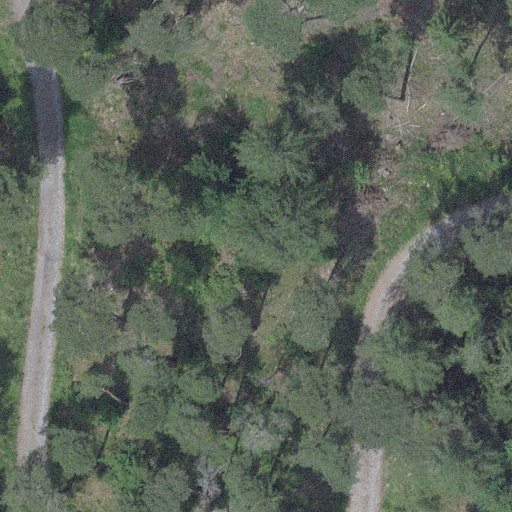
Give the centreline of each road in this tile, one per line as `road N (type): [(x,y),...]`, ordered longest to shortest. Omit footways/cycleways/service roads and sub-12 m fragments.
road 1 (track): [(28,0),(53,151),(33,511)]
road 2 (track): [(361,511),(365,345),(376,303),(427,235),(511,205)]
